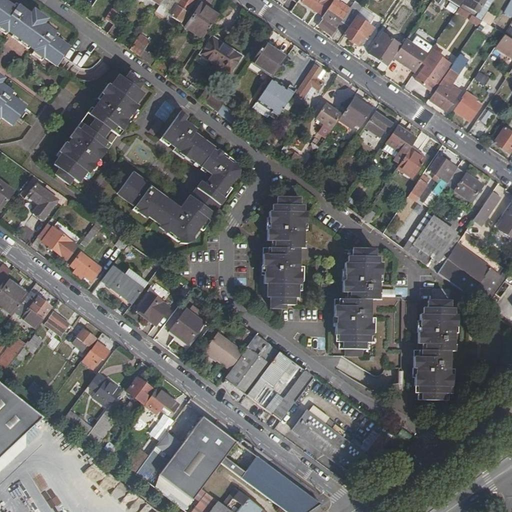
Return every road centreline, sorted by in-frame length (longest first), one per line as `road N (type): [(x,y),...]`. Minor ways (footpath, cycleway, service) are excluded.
road 1 (residential): [(353,507),(0,242)]
road 2 (residential): [(248,0),(511,180)]
road 3 (tertiary): [(353,507),(511,396)]
